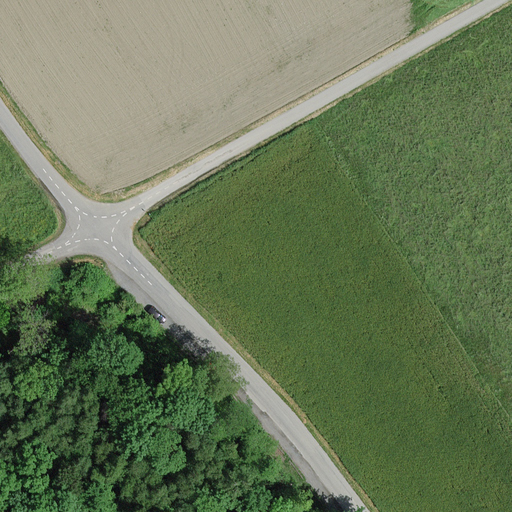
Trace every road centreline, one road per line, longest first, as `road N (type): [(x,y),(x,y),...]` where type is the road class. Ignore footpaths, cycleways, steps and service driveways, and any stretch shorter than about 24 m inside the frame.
road 1 (residential): [(495,0),(93,227)]
road 2 (residential): [(93,227),(268,400),(356,511)]
road 3 (residential): [(0,113),(93,227)]
